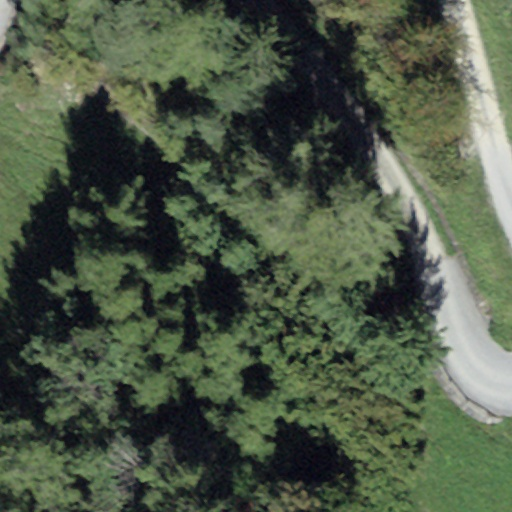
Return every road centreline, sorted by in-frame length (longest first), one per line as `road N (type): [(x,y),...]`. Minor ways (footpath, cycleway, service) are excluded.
road 1 (unclassified): [(511,381),(494,381),(458,337),(442,270),(273,0)]
road 2 (unclassified): [(456,0),(511,203)]
